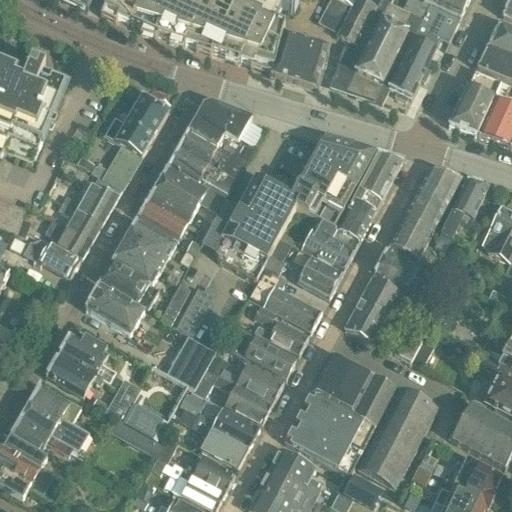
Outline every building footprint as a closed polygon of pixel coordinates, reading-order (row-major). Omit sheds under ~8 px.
[(54,0),(57,1),(86,16),(93,0),(54,0)] [(258,0),(267,5),(263,14),(262,13),(261,14),(263,14),(261,19),(233,6),(220,0),(108,0),(100,20),(126,32),(139,38),(213,61),(239,69),(240,66),(251,69),(250,72),(262,76),(271,78),(277,57),(282,39),(281,38),(284,29),(273,25),(276,20),(277,21),(277,20),(276,20),(280,11),(292,16),(297,5),(289,1),(289,0),(258,0)] [(343,51),(331,91),(345,96),(374,105),(407,36),(414,39),(422,27),(421,26),(415,23),(416,21),(411,18),(389,8),(393,2),(389,0),(383,0),(377,13),(356,52),(354,55),(343,51)] [(334,0),(333,2),(346,8),(350,1),(355,3),(356,2),(356,0),(334,0)] [(425,0),(424,5),(429,7),(460,22),(470,0),(425,0)] [(511,1),(501,21),(511,25),(511,1)] [(414,39),(412,43),(435,54),(440,43),(447,47),(448,47),(460,22),(429,7),(424,5),(416,21),(415,23),(421,26),(422,27),(414,39)] [(511,34),(498,28),(493,37),(475,74),(511,87),(511,34)] [(315,95),(327,52),(282,39),(277,57),(271,78),(271,80),(270,80),(270,81),(315,95)] [(412,43),(390,91),(397,95),(397,97),(408,102),(409,100),(412,102),(420,85),(422,86),(428,75),(425,74),(435,54),(412,43)] [(0,159),(1,160),(3,157),(33,169),(66,88),(50,81),(48,86),(44,85),(40,83),(45,71),(31,66),(23,84),(15,81),(18,76),(0,68),(0,159)] [(476,141),(499,88),(474,77),(449,133),(476,141)] [(121,195),(122,196),(168,117),(142,101),(140,104),(137,102),(130,114),(133,116),(124,131),(114,125),(104,142),(121,152),(107,175),(100,171),(97,171),(95,172),(91,178),(97,182),(121,195)] [(511,108),(495,102),(477,142),(510,152),(511,148),(511,108)] [(236,184),(247,163),(238,158),(243,149),(238,146),(252,123),(211,107),(203,110),(187,137),(218,154),(212,166),(215,168),(213,171),(236,184)] [(224,206),(236,184),(213,171),(215,168),(212,166),(218,154),(187,137),(166,173),(206,196),(224,206)] [(332,232),(372,156),(323,143),(299,189),(297,189),(291,201),(290,203),(297,207),(294,213),(332,232)] [(380,205),(401,165),(376,157),(359,191),(363,194),(361,197),(365,199),(366,198),(380,205)] [(188,228),(206,196),(166,173),(148,205),(188,228)] [(432,235),(460,182),(429,173),(404,220),(432,235)] [(66,201),(64,206),(103,229),(118,203),(117,202),(121,195),(97,182),(81,209),(66,201)] [(270,259),(294,213),(297,207),(290,203),(291,201),(255,183),(215,260),(216,264),(255,286),(262,274),(270,259)] [(469,234),(488,190),(465,183),(434,251),(445,256),(459,229),(469,234)] [(365,199),(361,197),(363,194),(359,191),(352,204),(374,216),(380,205),(366,198),(365,199)] [(358,247),(374,216),(352,204),(336,235),(358,247)] [(0,209),(0,233),(4,235),(14,209),(2,205),(0,209)] [(177,246),(188,228),(148,205),(138,224),(177,246)] [(92,247),(103,229),(64,206),(58,215),(73,223),(67,233),(92,247)] [(4,235),(15,239),(21,224),(25,213),(14,209),(4,235)] [(511,217),(501,212),(482,250),(488,253),(486,258),(509,270),(511,264),(511,217)] [(417,265),(432,235),(404,220),(388,250),(417,265)] [(25,243),(31,228),(21,224),(15,239),(25,243)] [(358,247),(336,235),(317,225),(301,256),(342,278),(358,247)] [(66,234),(52,226),(45,239),(59,247),(57,250),(81,265),(92,247),(67,233),(66,234)] [(163,271),(176,249),(136,227),(124,248),(163,271)] [(80,267),(40,244),(29,247),(22,259),(37,268),(39,265),(40,266),(39,267),(70,285),(80,267)] [(186,255),(194,260),(200,250),(192,245),(186,255)] [(151,291),(160,277),(163,271),(124,248),(112,269),(151,291)] [(402,300),(419,268),(388,252),(371,284),(402,300)] [(285,267),(270,259),(262,274),(277,282),(285,267)] [(328,305),(342,279),(311,262),(297,289),(328,305)] [(151,291),(112,269),(101,288),(149,315),(160,296),(151,291)] [(2,293),(8,281),(0,277),(0,294),(1,292),(2,293)] [(310,338),(320,318),(279,296),(285,287),(265,277),(258,288),(248,304),(259,310),(258,311),(275,320),(275,319),(310,338)] [(374,350),(402,300),(371,284),(344,335),(374,350)] [(170,331),(178,314),(190,294),(179,288),(159,325),(170,331)] [(129,341),(137,327),(143,317),(99,291),(85,315),(129,341)] [(197,293),(190,306),(206,315),(216,297),(205,292),(203,296),(197,293)] [(499,310),(504,301),(492,294),(486,304),(499,310)] [(269,333),(275,320),(258,311),(253,324),(269,333)] [(268,345),(298,361),(307,342),(278,327),(272,338),(257,331),(254,338),(268,345)] [(215,357),(178,336),(172,347),(170,352),(179,357),(166,379),(187,391),(200,368),(207,372),(215,357)] [(410,369),(421,346),(400,336),(388,358),(410,369)] [(240,338),(230,356),(285,385),(295,367),(254,345),(240,338)] [(70,339),(58,361),(103,387),(109,390),(114,381),(100,373),(108,361),(104,359),(107,353),(85,340),(82,346),(70,339)] [(420,375),(432,352),(421,346),(410,369),(420,375)] [(511,348),(509,347),(502,363),(491,357),(490,360),(477,354),(471,368),(494,379),(497,372),(511,379),(511,348)] [(215,359),(206,375),(217,380),(219,381),(223,374),(227,366),(215,359)] [(351,421),(372,381),(330,359),(310,398),(351,421)] [(101,390),(103,387),(58,361),(46,382),(83,403),(93,386),(101,390)] [(223,374),(219,381),(236,390),(272,409),(283,389),(247,369),(240,382),(223,374)] [(206,375),(194,397),(195,398),(204,403),(212,389),(231,399),(224,411),(261,431),(272,409),(236,390),(219,381),(217,380),(206,375)] [(374,433),(395,393),(372,381),(351,421),(374,433)] [(511,390),(497,383),(491,395),(482,390),(474,406),(511,425),(511,390)] [(108,409),(102,419),(104,420),(105,418),(115,424),(114,425),(121,429),(132,408),(140,395),(123,386),(123,387),(118,395),(110,410),(108,409)] [(39,390),(20,424),(69,452),(79,458),(90,439),(72,428),(81,413),(70,406),(69,408),(39,390)] [(394,495),(422,442),(436,415),(398,395),(356,475),(394,495)] [(374,433),(351,421),(310,398),(283,448),(348,483),(374,433)] [(97,403),(92,413),(102,419),(108,409),(97,403)] [(132,408),(121,429),(130,434),(133,436),(155,448),(156,447),(164,433),(166,428),(158,423),(160,420),(142,409),(140,413),(132,408)] [(511,459),(511,433),(470,410),(455,438),(451,436),(447,443),(451,445),(450,446),(504,475),(511,459)] [(204,432),(248,455),(259,434),(222,414),(215,426),(199,418),(197,422),(184,415),(182,420),(195,427),(204,432)] [(199,456),(237,475),(248,455),(204,432),(195,427),(182,420),(179,424),(179,426),(184,428),(192,433),(201,437),(200,439),(206,443),(199,456)] [(69,452),(20,424),(11,439),(12,440),(40,457),(45,448),(67,461),(71,453),(69,452)] [(114,425),(107,437),(126,447),(133,436),(130,434),(121,429),(114,425)] [(44,462),(11,443),(3,456),(2,456),(0,458),(0,464),(59,499),(65,488),(38,473),(44,462)] [(156,463),(158,464),(167,469),(177,451),(165,444),(161,452),(155,463),(156,463)] [(279,456),(269,474),(291,486),(292,483),(296,485),(297,482),(307,488),(308,487),(316,492),(319,487),(310,483),(314,475),(279,456)] [(431,476),(437,464),(424,457),(418,470),(431,476)] [(180,480),(183,473),(173,468),(171,471),(167,469),(158,464),(156,463),(150,475),(159,480),(161,476),(177,484),(171,495),(202,511),(217,511),(224,500),(191,482),(189,485),(180,480)] [(234,481),(201,463),(193,478),(183,473),(180,480),(189,485),(191,482),(224,500),(234,481)] [(59,499),(0,464),(0,491),(20,504),(26,494),(53,509),(59,499)] [(454,488),(491,507),(495,499),(492,497),(499,483),(465,466),(454,488)] [(423,490),(431,476),(418,470),(411,484),(423,490)] [(269,474),(258,495),(289,511),(311,511),(321,494),(316,492),(308,487),(307,488),(297,482),(296,485),(292,483),(291,486),(269,474)] [(344,481),(336,496),(353,505),(365,511),(372,511),(381,497),(352,482),(351,484),(344,481)] [(439,496),(434,507),(442,511),(488,511),(491,507),(454,488),(448,501),(439,496)] [(289,511),(258,495),(249,511),(289,511)] [(337,498),(330,511),(347,511),(351,505),(337,498)] [(137,500),(132,509),(138,511),(145,511),(148,505),(137,500)] [(72,511),(75,508),(66,503),(60,511),(72,511)]
